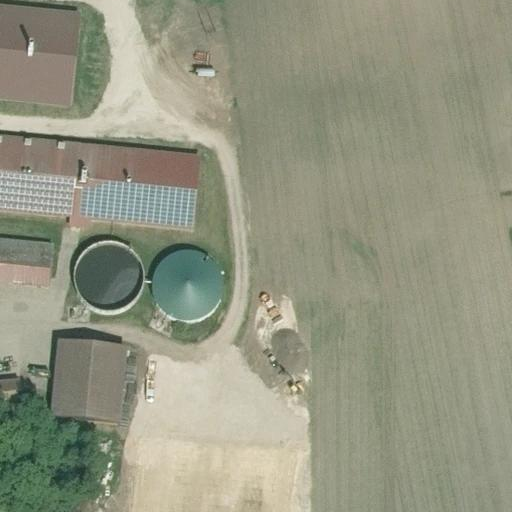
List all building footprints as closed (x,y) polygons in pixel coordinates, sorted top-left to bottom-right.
[(80,145),(0,136),(0,210),(73,217),(80,145)] [(80,145),(73,217),(196,230),(204,157),(80,145)] [(57,244),(0,238),(0,282),(52,288),(57,244)] [(69,261),(90,314),(138,295),(117,242),(69,261)] [(204,313),(213,307),(219,298),(222,288),(221,278),(217,268),(209,260),(199,256),(189,255),(179,258),(170,264),(164,272),(161,283),(162,293),(166,303),(174,310),(184,315),(194,316),(204,313)] [(133,350),(67,342),(58,416),(125,423),(133,350)] [(23,381),(0,384),(0,415),(28,412),(23,381)]
